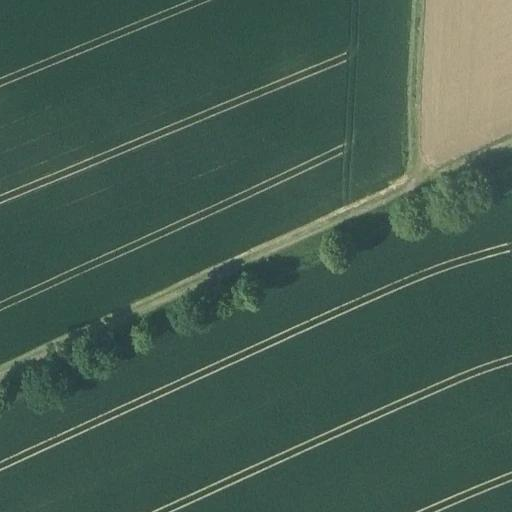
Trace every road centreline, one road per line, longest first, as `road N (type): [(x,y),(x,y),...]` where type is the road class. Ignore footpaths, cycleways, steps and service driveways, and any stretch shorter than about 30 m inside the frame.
road 1 (track): [(0,384),(408,192)]
road 2 (track): [(416,0),(408,192)]
